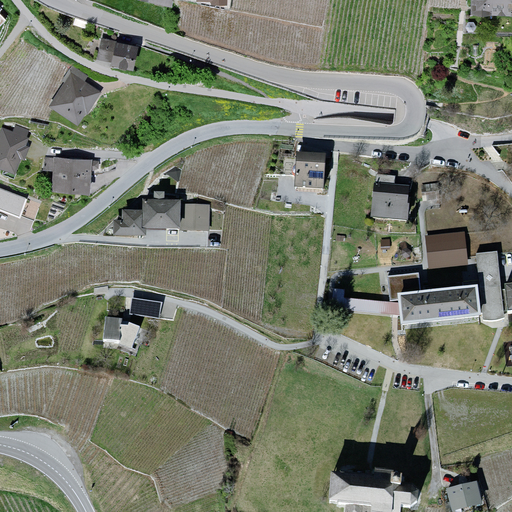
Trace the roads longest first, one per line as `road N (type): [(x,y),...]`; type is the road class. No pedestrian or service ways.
road 1 (residential): [(300,129),(402,133),(420,108),(407,91),(261,73),(51,0)]
road 2 (residential): [(0,249),(64,228),(189,138),(300,129)]
road 3 (residential): [(331,212),(322,343),(390,368),(511,382)]
road 4 (residential): [(15,0),(50,39),(103,71),(302,108)]
road 5 (residential): [(474,162),(422,120),(302,108)]
road 6 (residential): [(300,129),(307,141),(474,162)]
